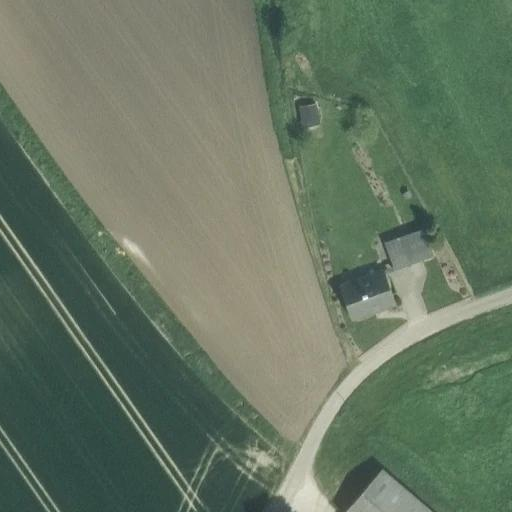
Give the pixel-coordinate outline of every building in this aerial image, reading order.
[(302,101),(304,113),(322,108),(320,97),(302,101)] [(305,115),(308,128),(326,124),(323,110),(305,115)] [(422,230),(400,238),(408,263),(431,255),(422,230)] [(400,238),(386,243),(395,268),(408,263),(400,238)] [(384,271),(341,287),(352,318),(395,303),(384,271)] [(431,511),(381,469),(343,511),(431,511)]
